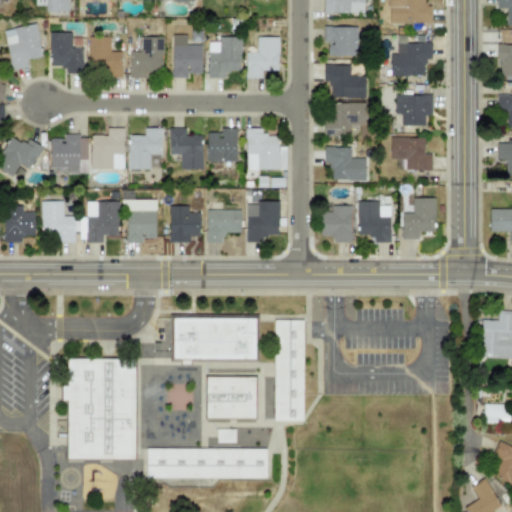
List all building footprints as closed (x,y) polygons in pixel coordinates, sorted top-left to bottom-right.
[(45,12),(67,11),(66,0),(33,0),(34,5),(45,5),(45,12)] [(363,0),(322,0),(322,12),(363,13),(363,0)] [(423,0),(386,0),(386,22),(429,23),(429,4),(423,4),(423,0)] [(505,26),(511,25),(511,0),(496,0),(496,8),(504,8),(505,26)] [(2,30),(11,70),(26,67),(25,60),(41,56),(34,23),(2,30)] [(356,27),(322,26),(322,42),(326,42),(326,55),(355,56),(356,27)] [(80,47),(70,47),(70,32),(48,32),(48,67),(80,66),(80,47)] [(200,45),(185,45),(185,34),(171,34),(170,76),(199,76),(200,45)] [(389,76),(423,75),(422,59),(429,59),(429,42),(405,43),(405,35),(395,35),(395,53),(388,54),(389,76)] [(87,37),(88,76),(120,75),(120,51),(109,51),(108,36),(87,37)] [(161,37),(139,36),(139,51),(128,51),(128,76),(161,76),(161,37)] [(206,42),(207,78),(225,77),(225,71),(239,70),(239,36),(217,37),(217,42),(206,42)] [(277,36),(255,37),(255,52),(244,52),(244,78),(260,77),(260,71),(278,71),(277,36)] [(511,44),(495,44),(495,59),(498,59),(498,75),(511,75),(511,44)] [(329,97),(362,98),(363,76),(348,75),(348,64),(322,64),(322,81),(329,81),(329,97)] [(496,94),(496,111),(505,111),(505,127),(511,127),(511,84),(509,84),(509,95),(496,94)] [(393,114),(399,114),(399,125),(423,126),(424,115),(429,115),(430,95),(393,94),(393,114)] [(322,135),(349,136),(349,124),(363,124),(363,103),(323,102),(322,135)] [(121,169),(122,128),(106,127),(105,135),(89,135),(89,168),(121,169)] [(235,128),(219,127),(219,132),(206,132),(205,160),(234,161),(235,128)] [(147,169),(148,154),(160,154),(160,128),(143,128),(143,135),(127,135),(126,169),(147,169)] [(184,128),(167,128),(168,155),(178,155),(178,170),(201,169),(200,135),(184,135),(184,128)] [(284,169),(284,146),(277,146),(276,134),(260,135),(260,128),(244,128),(245,170),(284,169)] [(49,168),(65,167),(66,173),(77,173),(77,135),(49,136),(49,168)] [(504,176),(511,176),(511,135),(511,143),(495,142),(495,159),(504,159),(504,176)] [(403,170),(430,169),(429,154),(423,154),(422,136),(388,137),(389,159),(403,159),(403,170)] [(0,156),(0,170),(11,176),(17,164),(28,169),(37,150),(9,137),(0,156)] [(85,138),(77,138),(78,160),(85,160),(85,138)] [(330,180),(363,179),(363,158),(348,158),(348,146),(322,147),(323,166),(329,165),(330,180)] [(433,198),(411,197),(411,213),(400,212),(400,239),(417,239),(417,231),(433,232),(433,198)] [(154,199),(123,200),(124,242),(140,242),(140,238),(155,238),(154,199)] [(61,201),(39,201),(39,232),(54,232),(54,242),(73,242),(72,216),(61,216),(61,201)] [(78,216),(78,241),(101,241),(100,235),(117,235),(116,201),(94,201),(95,216),(78,216)] [(355,202),(356,236),(372,235),(372,243),(388,242),(387,201),(355,202)] [(244,202),(245,243),(262,242),(262,235),(277,235),(277,202),(244,202)] [(22,242),(22,235),(32,235),(33,211),(20,211),(20,205),(2,205),(2,242),(22,242)] [(198,236),(198,212),(186,212),(186,205),(167,206),(168,242),(188,242),(188,236),(198,236)] [(319,236),(329,236),(330,242),(349,242),(349,205),(319,205),(319,236)] [(239,210),(205,209),(204,242),(221,242),(221,232),(238,232),(239,210)] [(488,231),(507,231),(507,240),(511,240),(511,209),(488,209),(488,231)] [(479,319),(478,357),(511,358),(511,311),(496,311),(495,320),(479,319)] [(254,318),(171,317),(171,361),(253,361),(254,318)] [(272,421),(301,420),(301,319),(272,320),(272,421)] [(65,458),(133,458),(133,359),(66,359),(66,386),(60,386),(60,400),(65,400),(65,458)] [(205,376),(204,418),(254,418),(255,377),(205,376)] [(508,419),(508,404),(482,403),(481,418),(508,419)] [(511,448),(498,441),(491,456),(499,459),(491,475),(511,484),(511,448)] [(145,448),(144,478),(264,479),(264,449),(145,448)] [(499,505),(483,478),(469,487),(476,499),(462,508),(464,511),(490,511),(499,505)]
